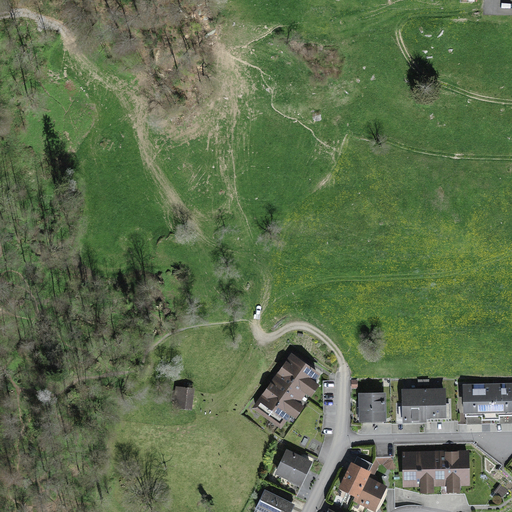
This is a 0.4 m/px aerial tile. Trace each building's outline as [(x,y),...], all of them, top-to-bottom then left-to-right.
[(289,357),(249,411),(278,432),(318,379),(289,357)] [(511,388),(460,389),(461,419),(511,418),(511,388)] [(176,390),(173,411),(192,414),(195,392),(176,390)] [(424,419),(423,392),(404,393),(405,419),(424,419)] [(443,418),(442,392),(423,392),(424,419),(443,418)] [(382,396),(361,397),(362,421),(383,420),(382,396)] [(308,466),(284,453),(272,476),(296,489),(308,466)] [(467,454),(404,456),(405,487),(468,484),(467,454)] [(343,489),(357,497),(366,480),(372,467),(358,459),(343,489)] [(384,489),(366,480),(357,497),(355,501),(374,510),(384,489)] [(504,493),(497,488),(492,495),(498,500),(504,493)] [(289,511),(292,508),(261,493),(252,511),(289,511)]
